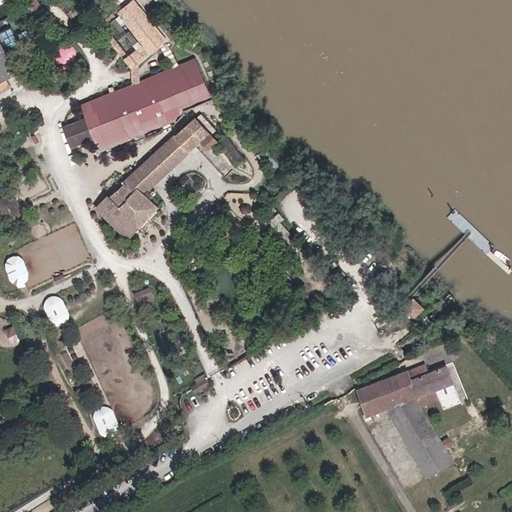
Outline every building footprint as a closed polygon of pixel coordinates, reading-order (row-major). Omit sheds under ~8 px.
[(77,21),(83,16),(75,7),(68,13),(75,22),(77,21)] [(165,40),(140,8),(125,20),(150,52),(165,40)] [(108,24),(115,18),(112,14),(105,20),(108,24)] [(0,82),(6,80),(17,74),(0,42),(0,82)] [(61,61),(80,56),(77,43),(57,48),(61,61)] [(178,65),(167,43),(161,47),(173,68),(178,65)] [(131,66),(142,58),(136,50),(125,59),(131,66)] [(173,115),(184,110),(210,99),(194,60),(84,104),(102,150),(159,127),(175,119),(173,115)] [(0,92),(10,87),(6,80),(0,82),(0,92)] [(175,119),(185,112),(184,110),(173,115),(175,119)] [(94,139),(86,118),(63,127),(71,148),(94,139)] [(158,206),(149,198),(152,195),(149,191),(145,195),(143,193),(189,151),(195,145),(225,177),(232,171),(206,144),(214,136),(212,134),(196,118),(176,137),(126,182),(97,208),(127,238),(138,227),(158,206)] [(21,216),(21,211),(16,202),(11,197),(7,197),(3,199),(1,203),(1,208),(2,213),(4,216),(6,218),(7,220),(11,223),(16,223),(19,221),(20,220),(21,216)] [(309,253),(281,223),(285,219),(279,212),(269,222),(301,259),(309,253)] [(207,225),(213,221),(210,216),(203,221),(207,225)] [(196,234),(207,225),(203,221),(200,217),(190,226),(196,234)] [(27,277),(27,275),(27,274),(22,261),(22,260),(21,260),(20,259),(19,259),(19,258),(18,258),(17,258),(16,257),(15,257),(14,257),(13,257),(13,258),(12,258),(11,258),(10,259),(9,259),(8,260),(7,261),(7,262),(6,263),(6,264),(6,265),(6,266),(6,267),(6,268),(11,280),(11,281),(12,281),(12,282),(13,282),(14,283),(15,284),(16,284),(17,284),(18,285),(19,285),(20,284),(21,284),(22,284),(23,284),(23,283),(24,283),(25,282),(26,281),(26,280),(27,279),(27,278),(27,277)] [(137,291),(140,303),(156,300),(153,288),(137,291)] [(67,314),(61,302),(61,301),(60,301),(60,300),(59,300),(59,299),(58,299),(57,299),(57,298),(56,298),(55,298),(54,298),(53,298),(52,299),(51,299),(50,299),(50,300),(49,300),(48,301),(47,302),(47,303),(46,304),(46,305),(46,306),(46,307),(46,308),(46,309),(46,310),(52,321),(52,322),(53,322),(53,323),(54,323),(55,324),(56,324),(56,325),(57,325),(58,325),(59,325),(60,325),(61,325),(62,325),(63,325),(63,324),(64,324),(65,323),(66,322),(67,321),(67,320),(67,319),(67,318),(68,318),(68,317),(68,316),(68,315),(67,314)] [(8,329),(12,343),(19,341),(15,327),(8,329)] [(429,376),(425,366),(408,373),(411,383),(429,376)] [(416,399),(417,398),(437,391),(440,399),(445,410),(460,403),(453,384),(447,368),(429,376),(411,383),(408,373),(358,391),(368,418),(390,409),(396,407),(416,399)] [(206,382),(204,378),(196,382),(198,386),(206,382)] [(209,387),(206,382),(198,386),(193,390),(196,395),(209,387)] [(420,406),(440,399),(437,391),(417,398),(416,399),(420,406)] [(420,406),(416,399),(396,407),(390,409),(429,477),(453,463),(446,450),(442,443),(420,406)] [(104,436),(123,428),(113,404),(94,413),(104,436)] [(452,446),(448,439),(442,443),(446,450),(452,446)]
